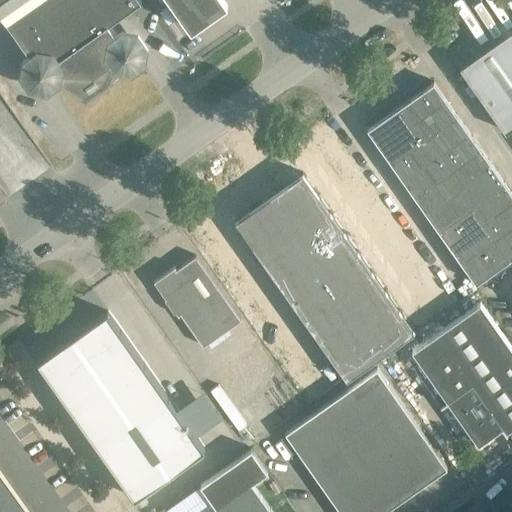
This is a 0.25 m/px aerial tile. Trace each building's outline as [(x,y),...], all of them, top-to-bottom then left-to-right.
[(0,0),(0,12),(29,54),(27,56),(25,58),(24,60),(23,62),(22,64),(21,67),(20,69),(20,71),(20,74),(21,77),(21,79),(22,81),(24,84),(25,86),(27,88),(29,89),(30,91),(32,92),(35,93),(37,94),(39,94),(42,94),(44,94),(46,94),(49,93),(51,93),(53,92),(55,91),(56,90),(58,88),(60,86),(61,85),(87,101),(104,89),(116,71),(131,74),(138,69),(139,71),(140,70),(142,69),(144,67),(146,65),(147,62),(148,59),(149,57),(149,55),(149,53),(149,50),(149,49),(149,47),(148,45),(147,43),(146,42),(145,40),(144,38),(143,36),(141,35),(139,34),(137,33),(136,32),(133,31),(129,30),(132,10),(142,3),(139,0),(0,0)] [(169,0),(191,30),(192,29),(191,27),(207,16),(208,18),(209,17),(208,15),(223,4),(220,0),(169,0)] [(505,133),(511,127),(511,28),(458,67),(505,133)] [(511,193),(433,82),(400,105),(367,129),(476,283),(511,257),(511,193)] [(302,173),(269,196),(283,217),(317,193),(302,173)] [(317,193),(283,217),(297,236),(331,213),(317,193)] [(269,196),(235,220),(249,240),(283,217),(269,196)] [(331,213),(297,236),(311,256),(344,232),(331,213)] [(283,217),(249,240),(263,260),(297,236),(283,217)] [(344,232),(311,256),(325,276),(358,252),(344,232)] [(297,236),(263,260),(277,280),(311,256),(297,236)] [(358,252),(325,276),(338,295),(372,271),(358,252)] [(202,346),(240,319),(195,256),(175,270),(174,268),(175,268),(174,267),(153,282),(177,316),(178,315),(179,313),(202,346)] [(311,256),(277,280),(291,299),(325,276),(311,256)] [(372,271),(338,295),(352,315),(386,291),(372,271)] [(325,276),(291,299),(305,319),(338,295),(325,276)] [(386,291),(352,315),(366,334),(400,311),(386,291)] [(338,295),(305,319),(319,339),(352,315),(338,295)] [(511,349),(479,302),(445,326),(411,350),(446,401),(440,405),(440,406),(447,401),(477,444),(501,427),(505,434),(506,433),(505,431),(511,426),(511,349)] [(204,449),(107,311),(77,333),(75,330),(66,337),(68,339),(38,361),(135,498),(204,449)] [(400,311),(366,334),(380,355),(414,331),(400,311)] [(352,315),(319,339),(332,358),(366,334),(352,315)] [(366,334),(332,358),(347,379),(380,355),(366,334)] [(383,511),(446,467),(376,368),(285,432),(340,511),(383,511)] [(269,470),(254,448),(201,484),(216,505),(206,511),(272,511),(251,482),(269,470)] [(31,511),(0,467),(0,511),(31,511)]
